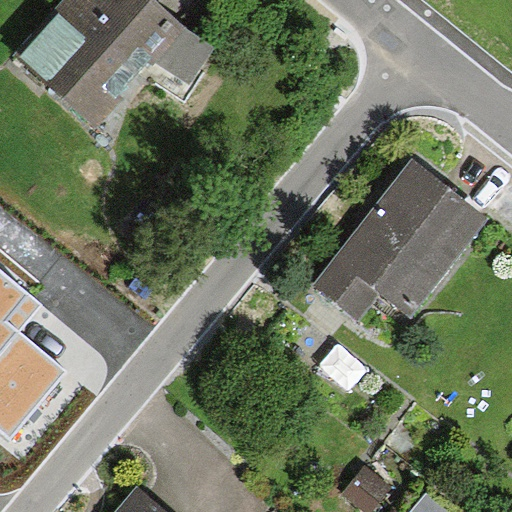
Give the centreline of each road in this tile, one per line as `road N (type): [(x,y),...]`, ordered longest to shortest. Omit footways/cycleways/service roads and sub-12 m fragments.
road 1 (residential): [(27,511),(412,41)]
road 2 (residential): [(511,122),(412,41)]
